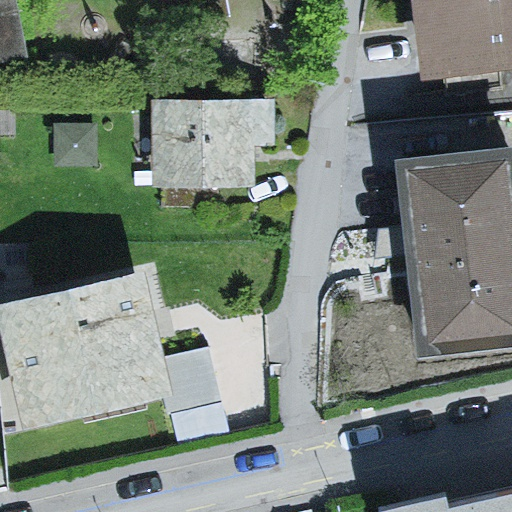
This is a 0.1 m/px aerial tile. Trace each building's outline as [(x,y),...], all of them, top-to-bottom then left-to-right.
[(511,58),(511,0),(408,0),(414,68),(511,58)] [(262,103),(156,101),(155,190),(260,192),(262,103)] [(511,219),(504,143),(396,155),(416,334),(511,323),(511,219)] [(167,393),(135,269),(0,304),(0,337),(24,429),(167,393)] [(511,511),(511,469),(367,502),(369,511),(511,511)]
